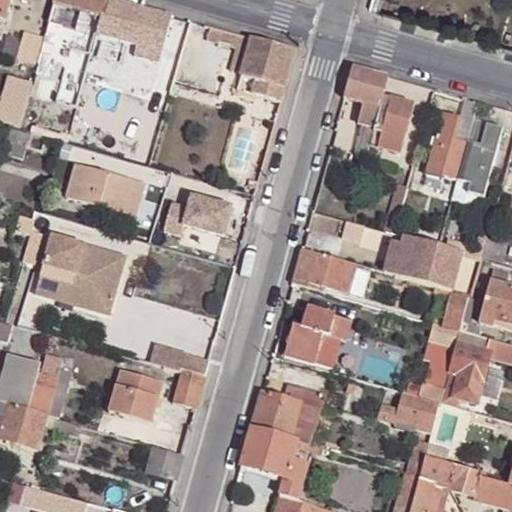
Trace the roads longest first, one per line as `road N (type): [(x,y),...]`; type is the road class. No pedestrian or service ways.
road 1 (residential): [(324,30),(194,511)]
road 2 (residential): [(324,30),(511,84)]
